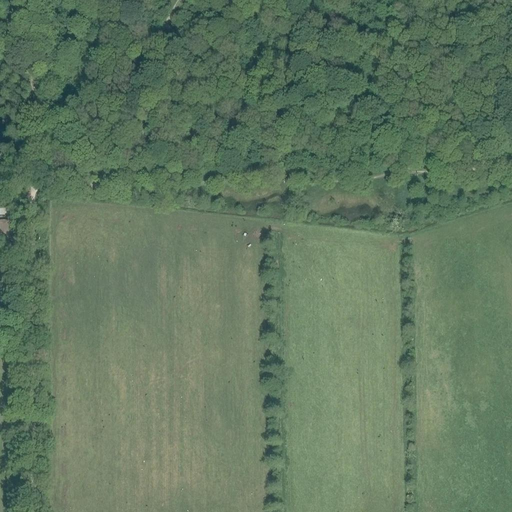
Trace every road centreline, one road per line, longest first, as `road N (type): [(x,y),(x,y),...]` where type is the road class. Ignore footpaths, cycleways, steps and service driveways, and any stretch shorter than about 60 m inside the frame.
road 1 (track): [(32,511),(31,154)]
road 2 (track): [(31,154),(32,0)]
